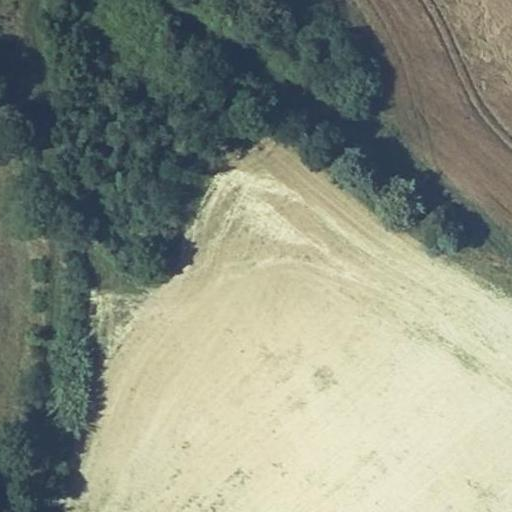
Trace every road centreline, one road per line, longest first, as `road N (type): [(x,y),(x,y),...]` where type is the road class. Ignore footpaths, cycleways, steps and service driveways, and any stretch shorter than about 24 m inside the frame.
road 1 (track): [(39,511),(59,427),(59,176),(48,72),(35,36),(47,0)]
road 2 (track): [(177,0),(429,170),(511,260)]
